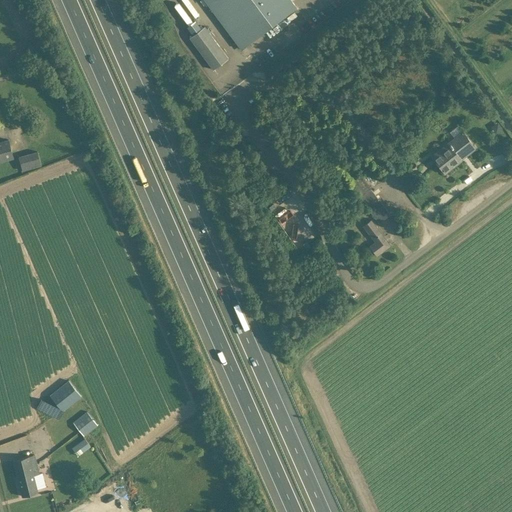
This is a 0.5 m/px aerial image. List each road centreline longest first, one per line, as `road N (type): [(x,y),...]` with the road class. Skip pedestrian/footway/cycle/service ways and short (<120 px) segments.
road 1 (motorway): [(69,0),(294,511)]
road 2 (motorway): [(322,511),(98,0)]
road 3 (unclassified): [(355,282),(375,285),(511,180)]
